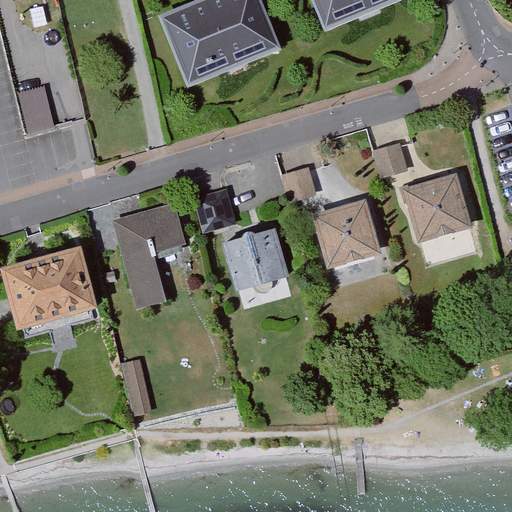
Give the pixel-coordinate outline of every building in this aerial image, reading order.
[(258,0),(213,0),(160,21),(186,88),(279,51),(258,0)] [(311,0),(324,30),(398,0),(311,0)] [(28,134),(54,128),(44,87),(19,93),(28,134)] [(379,179),(406,176),(404,146),(376,149),(379,179)] [(282,175),(289,201),(315,194),(308,168),(282,175)] [(455,181),(395,196),(411,260),(470,245),(455,181)] [(226,199),(195,205),(202,243),(233,237),(226,199)] [(178,213),(114,227),(134,317),(171,309),(162,269),(189,263),(178,213)] [(363,213),(305,227),(320,289),(378,276),(363,213)] [(271,240),(215,252),(230,321),(286,310),(271,240)] [(90,259),(8,279),(25,348),(107,328),(90,259)] [(144,361),(125,363),(131,416),(149,414),(144,361)]
